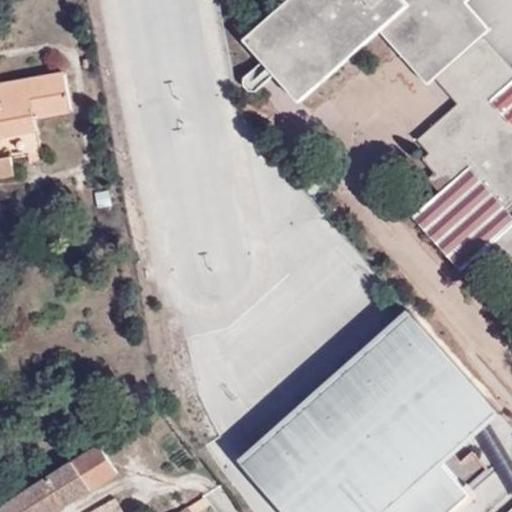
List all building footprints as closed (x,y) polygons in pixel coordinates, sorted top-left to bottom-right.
[(289,0),(244,41),(301,101),(380,30),(428,84),(441,73),(464,99),(418,140),(429,154),(422,159),(434,173),(428,179),(440,193),(414,216),(463,270),(481,252),(511,286),(511,81),(506,87),(427,0),(289,0)] [(427,0),(506,87),(511,81),(511,65),(483,35),(491,29),(467,2),(469,0),(427,0)] [(46,103),(47,115),(71,110),(65,72),(0,84),(0,136),(37,130),(36,117),(33,105),(46,103)] [(36,117),(47,115),(46,103),(33,105),(36,117)] [(11,157),(0,159),(0,177),(14,175),(11,157)] [(287,511),(455,511),(473,497),(467,491),(490,471),(474,453),(463,463),(453,452),(496,413),(500,418),(502,416),(411,313),(409,314),(415,322),(252,467),(245,459),(243,462),(287,511)] [(99,446),(0,511),(55,511),(117,472),(99,446)] [(123,511),(116,499),(92,511),(123,511)]
